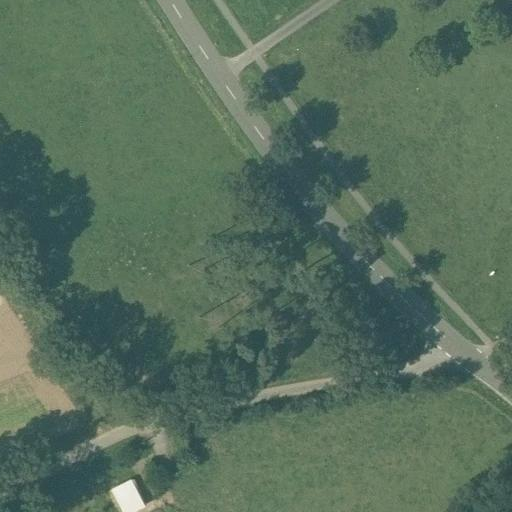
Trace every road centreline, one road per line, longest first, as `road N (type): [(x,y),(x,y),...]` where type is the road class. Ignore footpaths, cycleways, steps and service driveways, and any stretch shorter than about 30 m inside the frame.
road 1 (unclassified): [(469,356),(125,430),(0,485)]
road 2 (tertiary): [(170,0),(331,230),(469,356)]
